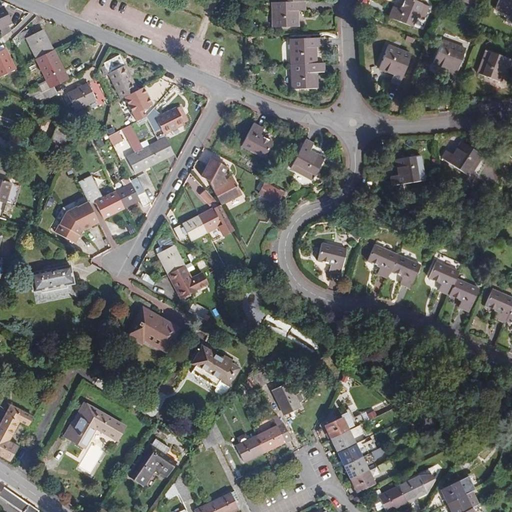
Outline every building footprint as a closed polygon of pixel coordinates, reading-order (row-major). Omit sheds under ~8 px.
[(416,17),(422,2),(414,0),(404,0),(400,9),(393,7),(389,17),(413,26),(416,17)] [(511,15),(511,0),(498,0),(495,9),(511,15)] [(305,1),(280,2),(272,3),(274,27),(299,25),(299,10),(306,10),(305,1)] [(429,6),(422,2),(416,17),(424,20),(429,6)] [(4,7),(0,8),(0,29),(12,23),(4,7)] [(21,41),(27,39),(32,36),(28,30),(18,35),(21,41)] [(27,39),(37,58),(53,50),(43,30),(32,36),(27,39)] [(291,39),(292,64),(316,63),(315,47),(323,47),(322,38),(291,39)] [(445,75),(453,78),(465,49),(442,40),(433,63),(448,68),(445,75)] [(399,85),(411,55),(388,45),(379,68),(393,74),(391,81),(399,85)] [(5,49),(0,51),(0,77),(15,70),(5,49)] [(50,77),(55,86),(66,80),(61,72),(63,71),(53,50),(37,58),(48,78),(50,77)] [(477,73),(500,81),(506,67),(511,69),(511,59),(486,50),(477,73)] [(122,98),(137,90),(120,55),(104,63),(105,66),(101,67),(105,75),(109,74),(122,98)] [(316,63),(292,64),(293,89),(317,88),(317,72),(324,72),(324,63),(316,63)] [(37,85),(41,93),(47,89),(43,81),(37,85)] [(64,97),(71,111),(75,109),(75,110),(96,100),(88,84),(67,94),(68,95),(64,97)] [(147,110),(137,90),(122,98),(132,119),(147,110)] [(159,117),(154,107),(146,117),(149,122),(154,134),(161,131),(163,134),(164,135),(184,124),(181,117),(177,109),(176,108),(159,117)] [(181,107),(177,109),(181,117),(186,115),(181,107)] [(149,122),(146,117),(137,121),(140,127),(149,122)] [(108,124),(107,133),(108,136),(119,131),(114,120),(108,124)] [(59,151),(69,128),(57,123),(54,130),(53,129),(46,146),(59,151)] [(264,157),(272,142),(260,135),(263,129),(253,123),(241,146),(264,157)] [(135,173),(150,166),(142,149),(140,144),(130,125),(123,128),(135,153),(127,158),(135,173)] [(68,149),(74,132),(71,131),(65,147),(68,149)] [(108,136),(111,143),(122,137),(119,131),(108,136)] [(142,149),(150,166),(174,154),(164,135),(163,134),(156,137),(158,141),(148,146),(142,149)] [(140,144),(142,149),(148,146),(145,140),(140,144)] [(312,180),(324,158),(310,151),(313,144),(305,140),(290,167),(312,180)] [(474,180),(488,159),(462,142),(453,154),(447,151),(442,158),(474,180)] [(424,180),(420,155),(395,159),(398,175),(391,176),(392,185),(424,180)] [(222,178),(227,168),(212,159),(202,177),(209,180),(221,204),(241,194),(233,178),(224,182),(222,178)] [(151,187),(145,173),(138,177),(145,190),(151,187)] [(116,193),(124,209),(140,201),(143,207),(150,203),(137,178),(130,181),(132,185),(116,193)] [(0,204),(3,206),(9,185),(0,181),(0,204)] [(90,205),(95,202),(92,195),(89,188),(87,188),(83,181),(79,184),(90,205)] [(85,207),(90,205),(79,184),(74,186),(85,207)] [(274,204),(280,193),(262,184),(257,195),(274,204)] [(92,195),(95,202),(109,196),(106,189),(92,195)] [(199,216),(207,232),(218,226),(224,235),(235,229),(222,207),(205,190),(200,196),(210,206),(215,204),(217,206),(199,216)] [(293,197),(298,206),(307,201),(302,192),(293,197)] [(95,202),(103,218),(124,209),(116,193),(109,196),(95,202)] [(89,226),(98,221),(94,215),(86,219),(89,226)] [(191,240),(207,232),(199,216),(183,225),(184,227),(188,234),(191,240)] [(62,245),(76,252),(106,238),(98,221),(89,226),(78,231),(75,235),(62,245)] [(174,228),(180,240),(186,237),(185,235),(181,228),(180,225),(174,228)] [(163,251),(173,245),(171,241),(161,247),(163,251)] [(330,271),(340,273),(346,250),(322,244),(318,261),(331,264),(330,271)] [(168,273),(184,265),(173,245),(163,251),(158,254),(168,273)] [(390,271),(397,255),(375,245),(368,260),(380,267),(378,273),(387,278),(390,271)] [(420,265),(397,255),(390,271),(403,277),(400,284),(410,288),(420,265)] [(439,290),(448,294),(456,279),(458,273),(436,262),(429,277),(441,283),(439,290)] [(74,284),(71,265),(30,274),(34,292),(42,290),(42,293),(67,288),(66,285),(74,284)] [(192,279),(184,265),(168,273),(182,298),(209,284),(203,273),(192,279)] [(456,279),(448,294),(461,300),(459,307),(469,312),(478,289),(456,279)] [(504,322),(506,320),(511,306),(511,298),(492,289),(485,305),(497,311),(495,318),(504,322)] [(199,316),(203,318),(208,310),(193,302),(188,311),(199,316)] [(143,308),(141,311),(152,318),(154,314),(143,308)] [(152,318),(141,311),(128,335),(141,343),(144,339),(166,351),(179,329),(154,314),(152,318)] [(198,348),(191,360),(198,364),(195,370),(220,384),(218,388),(218,389),(226,393),(228,388),(229,389),(241,367),(232,363),(234,359),(224,354),(222,358),(206,349),(207,345),(204,343),(200,349),(198,348)] [(259,366),(249,372),(258,388),(269,382),(259,366)] [(292,417),(297,414),(295,410),(301,407),(299,402),(303,400),(299,393),(295,395),(288,382),(272,390),(284,415),(290,412),(292,417)] [(75,422),(66,437),(84,447),(96,428),(117,440),(124,427),(84,403),(74,421),(75,422)] [(28,426),(33,417),(11,405),(9,408),(0,424),(0,425),(4,428),(0,436),(0,456),(9,461),(17,446),(9,442),(20,422),(28,426)] [(373,408),(366,410),(369,420),(375,418),(373,408)] [(325,425),(331,438),(360,424),(365,421),(363,416),(356,419),(350,410),(341,415),(342,417),(325,425)] [(63,435),(66,437),(75,422),(74,421),(72,420),(63,435)] [(212,431),(218,442),(224,439),(215,421),(210,427),(212,431)] [(264,452),(291,440),(283,422),(256,436),(264,452)] [(360,424),(331,438),(338,452),(354,443),(364,438),(363,436),(365,434),(360,424)] [(206,448),(218,442),(212,431),(205,435),(201,440),(206,448)] [(156,436),(152,443),(167,452),(171,445),(156,436)] [(244,462),(264,452),(256,436),(237,446),(244,462)] [(167,452),(152,443),(131,474),(145,482),(157,465),(168,472),(177,458),(167,452)] [(338,452),(344,465),(361,457),(365,454),(361,445),(356,447),(354,443),(338,452)] [(92,444),(78,467),(90,474),(104,451),(92,444)] [(365,454),(369,462),(381,456),(383,453),(380,447),(365,454)] [(367,470),(372,467),(369,462),(365,454),(361,457),(367,470)] [(344,465),(351,478),(367,470),(361,457),(344,465)] [(392,467),(388,459),(377,465),(381,472),(392,467)] [(367,470),(351,478),(358,492),(374,484),(367,470)] [(173,483),(182,502),(191,497),(182,479),(185,477),(183,471),(180,473),(173,483)] [(431,472),(401,486),(408,501),(427,493),(435,480),(431,472)] [(448,502),(464,494),(458,481),(441,489),(448,502)] [(38,511),(40,511),(0,483),(0,496),(12,505),(14,503),(24,511),(22,511),(38,511)] [(400,487),(407,502),(408,501),(401,486),(400,487)] [(389,511),(407,502),(400,487),(382,496),(379,491),(374,494),(382,510),(387,508),(389,511)] [(231,493),(236,502),(239,500),(235,491),(231,493)] [(210,503),(214,511),(231,511),(239,508),(236,502),(231,493),(210,503)] [(467,500),(464,494),(448,502),(452,511),(461,511),(471,507),(467,500)] [(473,496),(467,500),(471,507),(477,504),(473,496)] [(12,505),(22,511),(24,511),(14,503),(12,505)] [(195,511),(214,511),(210,503),(195,511)]
